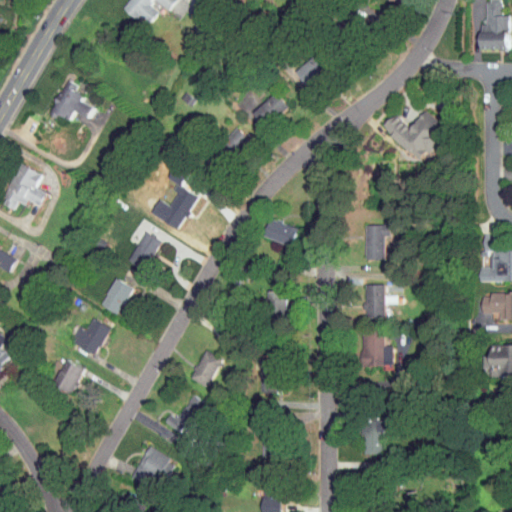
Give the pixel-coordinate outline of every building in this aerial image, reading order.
[(160,0),(112,0),(112,1),(135,20),(149,2),(155,7),(160,0)] [(498,9),(490,8),(490,0),(474,0),(475,18),(470,18),(470,42),(497,43),(498,9)] [(285,65),(299,79),(320,59),(306,45),(285,65)] [(83,100),(70,94),(72,88),(64,84),(66,79),(56,74),(39,107),(47,112),(49,108),(59,113),(63,104),(77,111),(83,100)] [(242,106),(255,120),(277,99),(265,85),(242,106)] [(400,122),(384,107),(373,120),(411,154),(429,133),(424,128),(433,118),(416,104),(400,122)] [(227,146),(239,133),(226,121),(213,134),(227,146)] [(29,199),(36,186),(25,180),(31,168),(11,157),(0,177),(0,201),(3,203),(8,195),(16,199),(19,193),(29,199)] [(150,212),(166,223),(187,190),(171,180),(150,212)] [(286,219),(259,213),(254,232),(282,238),(286,219)] [(354,218),(355,253),(374,253),(374,229),(379,229),(379,217),(354,218)] [(134,263),(150,234),(134,225),(117,254),(134,263)] [(470,274),(511,274),(511,263),(511,262),(511,253),(511,254),(511,243),(490,243),(489,227),(473,227),(474,244),(481,244),(481,260),(470,261),(470,274)] [(89,298),(106,308),(122,282),(105,272),(89,298)] [(375,311),(374,278),(354,278),(355,311),(375,311)] [(270,284),(257,284),(257,305),(275,306),(276,292),(270,292),(270,284)] [(511,312),(511,286),(472,288),(472,307),(489,306),(489,313),(511,312)] [(60,336),(85,348),(98,320),(81,312),(76,323),(67,320),(60,336)] [(351,359),(383,358),(383,339),(374,340),(374,326),(351,326),(351,359)] [(511,337),(479,339),(480,361),(482,361),(482,370),(511,368),(511,337)] [(198,381),(210,352),(192,344),(180,373),(198,381)] [(43,378),(61,386),(72,361),(55,353),(43,378)] [(248,386),(268,386),(269,355),(249,355),(248,386)] [(153,416),(172,428),(193,396),(182,388),(166,413),(159,408),(153,416)] [(354,448),(372,447),(371,426),(379,426),(378,415),(353,415),(354,448)] [(120,471),(136,480),(144,467),(155,473),(165,456),(138,440),(120,471)] [(270,509),(271,480),(252,480),(252,509),(270,509)]
